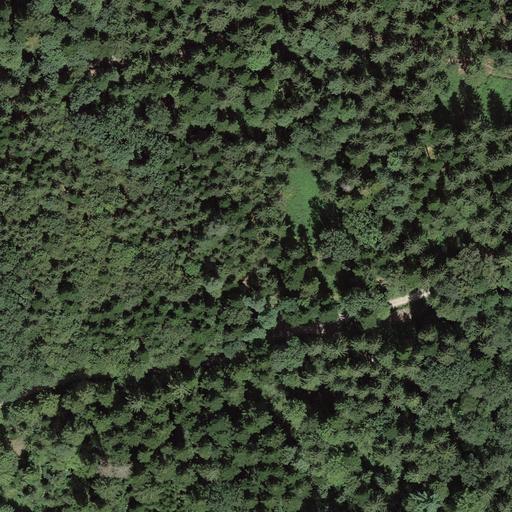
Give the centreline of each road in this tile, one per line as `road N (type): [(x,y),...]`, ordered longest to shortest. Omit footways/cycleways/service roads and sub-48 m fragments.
road 1 (track): [(511,403),(370,362),(0,187)]
road 2 (track): [(297,324),(190,370),(71,379),(0,402)]
road 3 (track): [(297,324),(403,299),(511,241)]
road 4 (track): [(0,76),(207,0)]
